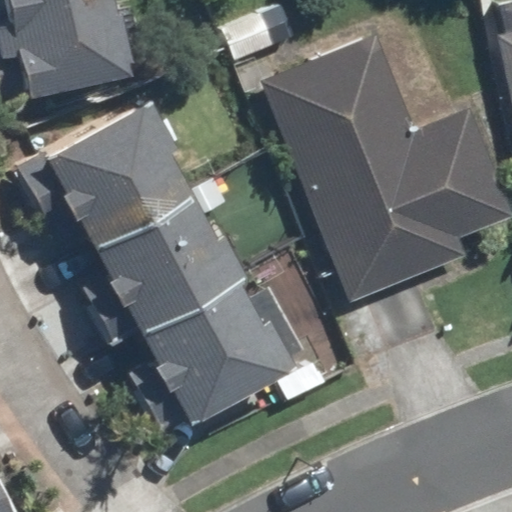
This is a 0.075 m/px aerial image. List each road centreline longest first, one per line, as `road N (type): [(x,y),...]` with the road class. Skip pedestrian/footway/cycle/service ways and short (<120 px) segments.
road 1 (residential): [(315,511),(511,435)]
road 2 (unknown): [(0,337),(112,511)]
